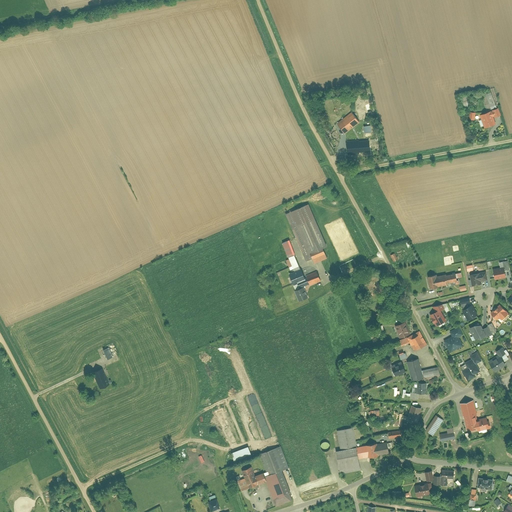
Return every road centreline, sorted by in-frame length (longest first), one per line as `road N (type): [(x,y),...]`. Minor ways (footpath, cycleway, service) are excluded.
road 1 (unclassified): [(93,511),(0,333)]
road 2 (residential): [(459,394),(366,224)]
road 3 (unclassified): [(340,174),(261,0)]
road 4 (unclassified): [(340,174),(511,139)]
